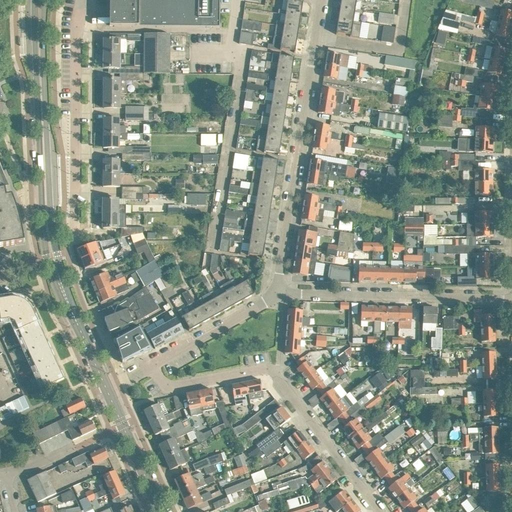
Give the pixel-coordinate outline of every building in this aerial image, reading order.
[(109,27),(219,28),(219,0),(109,0),(109,14),(109,26),(109,27)] [(301,16),(303,2),(302,2),(302,3),(289,1),(289,0),(287,0),(288,1),(283,0),(281,10),(278,10),(276,10),(276,14),(278,14),(281,15),(285,15),(286,13),(301,16)] [(364,0),(341,0),(340,9),(355,12),(355,9),(360,10),(361,3),(364,3),(364,0)] [(393,3),(372,0),(364,0),(364,3),(373,5),(373,6),(392,9),(393,3)] [(453,0),(454,1),(465,3),(492,10),(494,3),(483,0),(453,0)] [(264,8),(264,6),(245,3),(244,9),(263,12),(264,8)] [(363,11),(360,10),(355,9),(355,12),(340,9),(338,21),(353,23),(353,21),(358,22),(359,15),(362,15),(363,11)] [(511,23),(511,12),(505,11),(501,10),(500,11),(494,10),(493,16),(499,17),(498,23),(511,26),(511,23)] [(462,15),(446,11),(438,29),(457,34),(462,15)] [(299,28),(301,16),(286,13),(285,15),(281,15),(279,22),(277,22),(276,26),(284,27),(284,25),(299,28)] [(393,25),(394,16),(379,13),(377,23),(393,25)] [(241,29),(260,32),(261,24),(259,24),(242,21),(241,29)] [(361,23),(358,22),(353,21),(353,23),(338,21),(336,35),(337,35),(337,34),(350,36),(349,37),(358,39),(358,38),(360,27),(361,23)] [(508,39),(511,26),(498,23),(495,36),(508,39)] [(297,39),(299,28),(284,25),(284,27),(276,26),(274,38),(282,39),(282,37),(297,39)] [(383,26),(381,42),(393,44),(395,28),(383,26)] [(252,34),(241,32),(239,44),(250,46),(252,34)] [(143,42),(143,34),(110,34),(110,40),(104,40),(104,54),(120,54),(126,54),(126,41),(143,42)] [(170,74),(170,44),(170,34),(143,34),(143,42),(143,67),(143,74),(148,74),(170,74)] [(295,53),(297,39),(282,37),(282,39),(274,38),(273,46),(268,45),(267,49),(281,51),(281,50),(294,52),(294,53),(295,53)] [(489,47),(490,41),(473,37),(471,43),(489,47)] [(506,50),(496,48),(492,47),(489,60),(503,63),(506,50)] [(474,57),(475,51),(464,48),(463,54),(468,55),(474,57)] [(431,49),(427,69),(433,70),(437,70),(437,67),(433,66),(436,50),(431,49)] [(349,56),(337,54),(327,53),(325,65),(347,68),(349,56)] [(120,69),(120,54),(104,54),(104,69),(120,69)] [(280,55),(279,55),(278,64),(265,62),(264,69),(277,71),(277,69),(292,71),(294,57),(293,57),(293,58),(280,56),(280,55)] [(264,69),(265,62),(261,62),(261,57),(251,56),(249,66),(264,69)] [(414,73),(416,62),(412,61),(387,57),(385,64),(410,69),(409,72),(414,73)] [(501,76),(503,63),(489,60),(487,73),(501,76)] [(347,69),(347,68),(325,65),(323,78),(333,79),(345,81),(347,69)] [(432,77),(433,70),(427,69),(420,67),(417,86),(423,87),(425,76),(432,77)] [(481,78),(483,72),(465,68),(464,74),(481,78)] [(290,83),(292,71),(277,69),(277,71),(275,78),(268,77),(267,81),(270,82),(275,83),(275,80),(290,83)] [(362,78),(363,72),(362,72),(362,71),(357,70),(356,76),(355,82),(365,84),(366,78),(362,78)] [(269,75),(255,73),(248,72),(247,78),(255,80),(267,81),(268,77),(269,75)] [(475,83),(476,78),(466,76),(465,77),(458,76),(458,81),(457,80),(457,86),(465,87),(465,82),(475,83)] [(407,98),(409,82),(410,81),(396,79),(393,96),(407,98)] [(126,95),(126,81),(126,80),(125,80),(120,80),(104,80),(104,94),(120,94),(120,95),(126,95)] [(273,92),(288,95),(290,83),(275,80),(275,83),(270,82),(269,89),(266,89),(265,93),(273,94),(273,92)] [(247,84),(246,84),(245,90),(255,91),(265,93),(266,89),(267,87),(266,87),(247,84)] [(499,87),(489,85),(481,84),(479,96),(497,99),(499,87)] [(335,92),(336,91),(321,89),(320,101),(342,104),(344,93),(335,92)] [(254,103),(255,91),(245,90),(244,101),(251,103),(254,103)] [(286,106),(288,95),(273,92),(273,94),(272,102),(264,101),(263,105),(266,106),(271,106),(271,104),(286,106)] [(120,109),(120,95),(120,94),(104,94),(103,109),(120,109)] [(406,107),(407,98),(393,96),(392,105),(406,107)] [(495,112),(497,99),(479,96),(478,104),(474,104),(473,110),(466,109),(466,110),(461,109),(461,111),(460,116),(477,117),(477,119),(478,119),(488,120),(489,111),(495,112)] [(348,113),(348,112),(349,106),(342,105),(342,104),(320,101),(318,113),(327,115),(339,117),(340,112),(348,113)] [(285,118),(286,106),(271,104),(271,106),(266,106),(265,113),(262,113),(261,117),(269,118),(269,116),(285,118)] [(409,118),(379,114),(377,128),(407,132),(409,118)] [(437,127),(451,128),(452,116),(438,115),(437,127)] [(283,130),(285,118),(269,116),(269,118),(268,126),(261,125),(260,124),(260,128),(260,129),(267,130),(268,128),(283,130)] [(119,134),(120,120),(103,119),(103,134),(119,134)] [(261,122),(240,119),(240,125),(245,126),(260,128),(260,124),(261,125),(261,122)] [(329,133),(330,126),(326,126),(316,124),(314,137),(330,139),(331,133),(329,133)] [(403,135),(383,132),(355,127),(354,133),(369,136),(369,135),(382,137),(402,140),(403,135)] [(493,128),(483,128),(475,127),(474,140),(493,141),(493,128)] [(281,142),(283,130),(268,128),(267,130),(266,137),(258,136),(258,141),(265,142),(266,140),(281,142)] [(127,134),(119,134),(103,134),(103,149),(119,149),(119,141),(127,142),(127,134)] [(329,145),(330,139),(314,137),(312,149),(322,150),(326,151),(327,145),(329,145)] [(279,156),(281,142),(266,140),(265,142),(258,141),(256,152),(265,154),(265,152),(278,154),(278,156),(279,156)] [(492,154),(493,141),(474,140),(466,140),(466,152),(482,153),(492,154)] [(475,155),(459,155),(453,154),(453,155),(452,155),(452,153),(439,152),(439,160),(451,160),(451,161),(475,161),(475,155)] [(248,167),(249,157),(235,154),(233,169),(247,171),(248,167)] [(218,156),(203,155),(195,155),(195,164),(203,164),(203,165),(218,165),(218,156)] [(263,159),(258,158),(257,168),(254,168),(253,172),(261,173),(261,171),(276,174),(278,160),(277,159),(277,161),(264,159),(264,158),(263,157),(263,159)] [(348,167),(331,163),(326,163),(326,162),(320,161),(310,160),(308,172),(324,175),(338,178),(346,179),(348,167)] [(120,161),(113,161),(103,161),(103,174),(120,174),(120,161)] [(474,170),(475,167),(475,161),(451,161),(445,161),(445,170),(450,170),(450,166),(459,167),(458,171),(469,171),(469,170),(474,170)] [(0,248),(17,245),(16,245),(24,244),(23,240),(24,240),(23,237),(22,229),(19,219),(17,213),(15,206),(0,167),(0,248)] [(390,167),(388,178),(390,178),(389,180),(398,182),(400,169),(390,167)] [(482,170),(474,170),(469,170),(469,171),(469,182),(474,182),(474,183),(492,183),(492,170),(482,170)] [(274,185),(276,174),(261,171),(261,173),(260,181),(252,180),(251,184),(259,185),(259,183),(274,185)] [(338,178),(324,175),(308,172),(306,184),(316,186),(327,188),(328,181),(337,182),(338,178)] [(120,187),(120,174),(103,174),(103,187),(120,187)] [(176,188),(184,189),(184,180),(176,180),(176,188)] [(272,197),(274,185),(259,183),(259,185),(251,184),(250,189),(250,192),(249,196),(257,197),(257,195),(272,197)] [(492,196),(492,183),(474,183),(474,196),(492,196)] [(250,192),(250,189),(230,186),(229,193),(234,194),(249,196),(250,192)] [(187,195),(187,206),(204,206),(204,195),(187,195)] [(270,209),(272,197),(257,195),(257,197),(256,205),(248,203),(248,207),(247,208),(255,209),(256,207),(270,209)] [(334,213),(335,207),(335,205),(317,202),(318,197),(305,195),(303,208),(318,210),(324,211),(334,213)] [(118,199),(113,199),(103,199),(103,214),(118,214),(126,214),(126,205),(118,206),(118,199)] [(268,221),(270,209),(256,207),(255,209),(254,217),(246,215),(246,220),(253,221),(254,219),(268,221)] [(322,223),(324,211),(318,210),(303,208),(301,220),(322,223)] [(247,212),(226,209),(224,216),(237,218),(246,220),(246,215),(247,212)] [(468,212),(466,212),(466,214),(466,224),(466,225),(469,225),(474,225),(492,225),(492,212),(482,212),(474,212),(468,212)] [(118,229),(118,214),(103,214),(103,229),(118,229)] [(236,226),(237,218),(224,216),(223,228),(241,231),(242,227),(236,226)] [(267,233),(268,221),(254,219),(253,221),(246,220),(244,227),(244,232),(251,233),(252,231),(267,233)] [(437,225),(423,225),(423,232),(423,246),(437,246),(444,246),(445,246),(451,246),(451,240),(437,240),(437,238),(437,225)] [(466,225),(465,225),(465,238),(476,238),(483,238),(493,238),(492,225),(474,225),(469,225),(466,225)] [(243,239),(244,232),(241,231),(223,228),(221,240),(233,242),(242,243),(243,239)] [(121,238),(136,235),(136,229),(121,229),(121,238)] [(265,245),(267,233),(252,231),(251,233),(250,240),(243,239),(242,243),(250,245),(250,242),(265,245)] [(318,234),(313,233),(299,231),(297,246),(311,248),(315,248),(318,234)] [(353,234),(340,232),(338,246),(337,246),(328,245),(327,250),(352,254),(353,246),(353,234)] [(465,240),(451,240),(451,246),(476,246),(476,238),(465,238),(465,240)] [(147,245),(144,239),(133,244),(135,250),(147,245)] [(233,248),(233,242),(221,240),(219,252),(229,253),(230,248),(233,248)] [(77,250),(81,260),(103,251),(99,242),(95,243),(77,250)] [(263,258),(265,245),(250,242),(250,245),(248,252),(241,251),(240,255),(249,257),(249,255),(262,257),(261,258),(262,259),(263,259),(263,258)] [(372,251),(372,243),(362,243),(362,251),(369,251),(372,251)] [(382,252),(382,244),(372,243),(372,251),(375,252),(382,252)] [(404,252),(404,244),(393,244),(393,252),(404,252)] [(150,250),(147,245),(135,250),(138,255),(144,253),(150,250)] [(318,249),(315,248),(311,248),(297,246),(294,260),(316,264),(318,249)] [(451,246),(445,246),(445,254),(445,255),(467,254),(475,254),(476,254),(476,252),(476,246),(451,246)] [(154,258),(150,250),(144,253),(149,264),(155,261),(154,258)] [(352,258),(352,254),(327,250),(326,255),(337,257),(337,256),(352,258)] [(107,261),(103,251),(81,260),(85,270),(107,261)] [(475,254),(467,254),(467,267),(474,267),(493,267),(493,254),(483,254),(476,254),(475,254)] [(217,269),(218,256),(211,255),(210,268),(217,269)] [(229,269),(225,257),(220,256),(223,270),(230,282),(234,280),(235,279),(229,269)] [(314,275),(316,264),(294,260),(292,274),(307,277),(307,274),(314,275)] [(164,276),(157,264),(155,261),(149,264),(136,272),(144,288),(155,282),(160,279),(164,276)] [(424,279),(424,274),(425,267),(423,267),(423,263),(403,262),(403,268),(402,268),(401,283),(424,283),(424,280),(424,279)] [(330,265),(327,283),(341,283),(349,284),(349,283),(349,277),(350,269),(330,265)] [(371,282),(371,268),(359,267),(358,281),(371,282)] [(467,278),(457,278),(457,287),(476,287),(476,280),(493,280),(493,267),(474,267),(467,267),(467,278)] [(387,282),(387,268),(385,268),(378,268),(371,268),(371,282),(387,282)] [(401,283),(402,268),(387,268),(387,282),(401,283)] [(426,282),(426,284),(439,284),(439,270),(427,270),(426,282)] [(114,288),(126,283),(123,275),(115,278),(115,276),(109,278),(107,273),(90,280),(95,293),(113,286),(114,288)] [(201,278),(200,278),(205,287),(209,294),(213,292),(204,276),(201,278)] [(166,288),(160,279),(155,282),(160,291),(166,288)] [(248,281),(239,286),(237,287),(234,280),(230,282),(234,289),(235,288),(243,301),(255,294),(255,293),(253,294),(247,283),(248,282),(248,281)] [(243,301),(235,288),(234,289),(230,282),(223,286),(219,288),(223,295),(225,294),(232,307),(243,301)] [(116,295),(124,292),(129,290),(126,283),(114,288),(113,286),(95,293),(99,303),(117,296),(116,295)] [(187,291),(182,294),(184,299),(188,305),(192,303),(193,302),(187,291)] [(232,307),(225,294),(223,295),(216,298),(213,292),(209,294),(213,300),(214,299),(222,313),(232,307)] [(159,310),(150,294),(137,301),(133,296),(119,306),(118,304),(102,311),(105,319),(104,319),(111,335),(133,326),(132,324),(137,322),(159,310)] [(222,313),(214,299),(213,300),(209,294),(202,297),(198,300),(202,306),(204,305),(211,319),(222,313)] [(37,322),(32,310),(29,306),(26,303),(23,301),(19,299),(14,299),(10,299),(0,300),(0,319),(0,322),(9,320),(14,323),(18,331),(37,322)] [(349,304),(310,302),(310,313),(315,313),(315,309),(348,310),(349,304)] [(211,319),(204,305),(202,306),(195,310),(192,303),(188,305),(192,312),(193,311),(201,324),(211,319)] [(373,322),(374,307),(361,307),(361,327),(367,327),(368,322),(373,322)] [(386,323),(386,307),(374,307),(373,322),(373,334),(380,334),(380,322),(386,323)] [(399,323),(399,308),(386,307),(386,323),(399,323)] [(411,323),(412,308),(399,308),(399,323),(411,323)] [(423,308),(423,318),(423,324),(436,325),(437,309),(423,308)] [(201,324),(193,311),(192,312),(185,316),(181,309),(177,311),(182,319),(183,318),(189,329),(188,330),(188,331),(189,331),(201,324)] [(302,311),(288,310),(287,325),(301,326),(302,311)] [(495,329),(494,316),(481,316),(481,311),(473,311),(474,323),(480,323),(481,329),(495,329)] [(443,330),(458,330),(465,330),(464,323),(459,323),(459,321),(453,321),(453,317),(443,317),(443,330)] [(174,339),(184,333),(176,318),(166,324),(174,339)] [(50,351),(37,322),(18,331),(31,359),(50,351)] [(157,329),(165,344),(174,339),(166,324),(157,329)] [(113,341),(122,364),(147,353),(152,351),(141,331),(144,330),(142,325),(113,341)] [(300,340),(301,326),(287,325),(286,339),(300,340)] [(155,349),(165,344),(157,329),(147,334),(155,349)] [(431,350),(441,350),(441,329),(435,329),(435,338),(431,338),(431,350)] [(495,342),(495,329),(481,329),(482,342),(495,342)] [(307,341),(300,340),(286,339),(284,354),(291,354),(296,362),(304,357),(302,354),(299,357),(297,355),(299,355),(299,351),(306,352),(307,341)] [(64,379),(50,351),(31,359),(44,388),(64,379)] [(308,362),(306,359),(308,357),(308,358),(312,356),(310,353),(304,357),(296,362),(296,363),(300,367),(297,370),(305,380),(315,372),(307,362),(308,362)] [(495,353),(485,353),(481,353),(482,360),(482,366),(496,366),(495,353)] [(344,354),(338,359),(344,366),(350,361),(344,354)] [(441,369),(440,358),(429,358),(429,364),(421,363),(421,369),(441,369)] [(385,368),(385,360),(385,359),(372,359),(372,368),(385,368)] [(496,379),(496,366),(482,366),(482,380),(496,379)] [(390,370),(384,375),(388,380),(394,375),(390,370)] [(323,382),(315,372),(305,380),(313,390),(315,388),(319,393),(325,388),(322,383),(323,382)] [(413,377),(413,388),(424,388),(424,377),(413,377)] [(263,398),(260,380),(246,383),(248,395),(248,394),(250,401),(263,398)] [(340,400),(333,390),(336,387),(332,382),(325,388),(319,393),(322,397),(320,399),(327,410),(340,400)] [(248,395),(246,383),(231,386),(235,406),(242,404),(242,406),(247,405),(246,397),(245,397),(245,395),(248,395)] [(215,410),(211,390),(210,390),(210,391),(204,392),(204,391),(199,392),(203,412),(215,410)] [(496,390),(486,391),(475,391),(476,404),(483,404),(497,403),(496,390)] [(203,412),(199,392),(193,393),(193,394),(187,395),(187,394),(186,395),(189,410),(190,410),(191,417),(196,416),(203,415),(202,412),(203,412)] [(367,411),(376,404),(382,400),(378,394),(371,399),(369,401),(364,404),(363,406),(367,410),(367,411)] [(182,409),(180,396),(173,397),(176,411),(182,409)] [(63,411),(66,417),(85,408),(81,398),(65,405),(67,409),(63,411)] [(275,400),(253,417),(258,423),(265,417),(270,414),(280,406),(275,400)] [(351,415),(347,409),(340,400),(327,410),(335,420),(338,418),(342,422),(351,415)] [(497,417),(497,403),(483,404),(483,417),(497,417)] [(144,411),(149,423),(164,417),(158,404),(144,411)] [(363,406),(351,415),(342,422),(345,427),(342,429),(350,439),(363,430),(355,420),(367,410),(363,406)] [(290,419),(281,408),(271,416),(270,414),(265,417),(268,420),(272,417),(279,427),(290,419)] [(226,431),(232,428),(225,411),(220,414),(226,431)] [(166,422),(174,419),(172,413),(164,417),(149,423),(155,436),(169,429),(166,422)] [(369,431),(387,416),(385,413),(366,427),(369,431)] [(73,429),(68,420),(76,416),(75,414),(67,417),(57,422),(62,433),(68,431),(72,441),(95,430),(91,420),(73,429)] [(258,423),(253,417),(241,425),(246,432),(258,423)] [(33,434),(39,431),(40,431),(32,418),(26,421),(33,434)] [(173,425),(176,432),(190,426),(187,419),(173,425)] [(62,433),(57,422),(51,425),(56,436),(62,433)] [(56,436),(51,425),(45,428),(50,439),(56,436)] [(196,439),(193,433),(190,426),(176,432),(179,438),(187,434),(190,442),(196,439)] [(388,434),(394,441),(405,433),(399,426),(388,434)] [(45,428),(40,431),(39,431),(44,442),(50,439),(45,428)] [(498,428),(488,428),(484,428),(484,429),(478,429),(478,434),(469,434),(470,442),(479,442),(479,441),(498,441),(498,428)] [(276,441),(283,435),(278,429),(256,446),(260,452),(276,441)] [(437,437),(438,437),(439,443),(446,443),(445,429),(437,429),(437,437)] [(370,440),(363,430),(350,439),(358,450),(361,447),(364,452),(383,438),(379,433),(370,440)] [(44,442),(39,431),(33,434),(39,445),(44,442)] [(198,431),(193,433),(196,439),(198,443),(203,441),(206,439),(204,434),(198,431)] [(307,441),(299,431),(283,443),(291,453),(307,441)] [(420,435),(410,442),(414,448),(424,440),(420,435)] [(386,459),(379,450),(388,443),(384,437),(383,438),(364,452),(368,457),(365,459),(373,469),(386,459)] [(179,444),(176,439),(176,438),(159,446),(165,458),(179,452),(176,445),(179,444)] [(276,441),(260,452),(252,458),(245,463),(248,466),(254,462),(264,455),(266,458),(281,447),(276,441)] [(315,452),(307,441),(291,453),(299,464),(315,452)] [(499,454),(498,441),(479,441),(479,442),(479,452),(481,452),(481,454),(485,454),(499,454)] [(444,462),(434,447),(429,450),(439,466),(444,462)] [(89,454),(88,452),(72,460),(75,467),(85,463),(87,468),(108,458),(104,448),(89,454)] [(183,450),(179,452),(165,458),(170,470),(188,462),(183,450)] [(224,453),(207,459),(193,465),(195,471),(214,465),(227,460),(224,453)] [(318,455),(307,464),(308,465),(298,469),(300,474),(310,468),(321,460),(318,455)] [(283,459),(278,463),(282,468),(287,464),(283,459)] [(394,470),(386,459),(373,469),(381,479),(384,477),(387,482),(394,477),(391,472),(394,470)] [(310,485),(329,471),(322,462),(311,471),(314,475),(307,480),(305,477),(293,482),(292,480),(289,481),(289,483),(282,485),(281,481),(272,485),(274,491),(258,496),(260,501),(269,498),(269,497),(303,487),(306,488),(310,485)] [(64,464),(58,466),(61,474),(67,471),(64,464)] [(216,471),(214,465),(204,469),(206,475),(216,471)] [(499,465),(489,465),(485,466),(485,479),(500,478),(499,465)] [(250,475),(247,469),(246,466),(240,468),(232,470),(234,475),(236,474),(238,479),(250,475)] [(262,471),(251,475),(254,485),(266,480),(262,471)] [(317,494),(336,480),(329,471),(310,485),(317,494)] [(38,503),(47,498),(56,494),(46,472),(27,480),(38,503)] [(115,472),(105,476),(103,477),(106,483),(99,487),(101,492),(120,483),(115,472)] [(179,490),(203,479),(201,472),(190,477),(189,474),(174,480),(179,490)] [(206,485),(214,481),(212,477),(204,480),(206,485)] [(396,499),(408,489),(415,485),(410,479),(408,480),(404,483),(400,479),(398,481),(394,477),(387,482),(391,486),(388,489),(396,499)] [(500,491),(500,478),(485,479),(480,479),(481,492),(486,491),(486,492),(500,491)] [(206,485),(204,480),(203,479),(179,490),(183,500),(198,493),(197,489),(206,485)] [(227,496),(230,495),(250,486),(253,485),(251,480),(240,484),(224,491),(227,496)] [(83,490),(90,487),(87,481),(80,484),(83,490)] [(125,495),(120,483),(101,492),(97,494),(99,499),(110,493),(113,500),(125,495)] [(416,500),(408,489),(396,499),(404,509),(407,507),(410,511),(417,506),(413,502),(416,500)] [(344,490),(331,500),(328,503),(329,504),(334,511),(337,511),(341,509),(352,501),(344,490)] [(61,495),(62,504),(76,501),(72,491),(61,495)] [(427,507),(434,502),(444,495),(440,491),(437,493),(430,498),(430,497),(423,502),(427,507)] [(200,496),(198,493),(183,500),(188,510),(212,499),(209,492),(200,496)] [(233,502),(230,495),(227,496),(227,498),(212,504),(215,510),(233,502)] [(307,495),(286,501),(289,510),(309,504),(307,495)] [(328,503),(331,500),(328,496),(317,505),(321,510),(329,504),(328,503)] [(480,506),(472,496),(466,500),(474,511),(480,506)] [(343,511),(359,511),(360,511),(352,501),(341,509),(343,511)]
